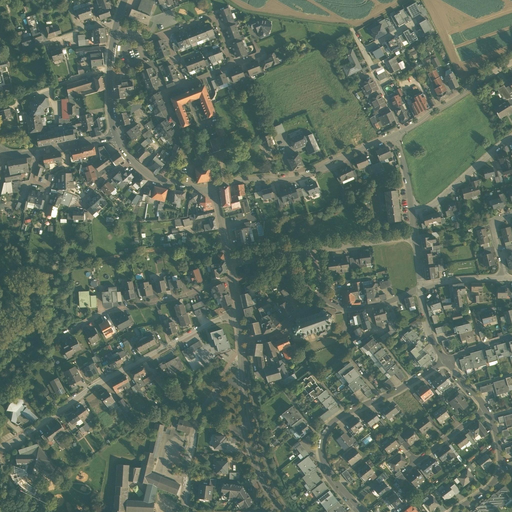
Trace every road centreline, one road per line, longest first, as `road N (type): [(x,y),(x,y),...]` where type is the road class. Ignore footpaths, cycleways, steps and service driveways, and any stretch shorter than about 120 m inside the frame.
road 1 (residential): [(0,446),(106,378),(240,314)]
road 2 (residential): [(446,361),(328,425),(320,455),(363,511)]
road 3 (residential): [(206,190),(295,178),(395,134)]
road 4 (residential): [(231,261),(414,236)]
road 5 (residential): [(62,336),(103,311),(173,299),(233,275)]
road 6 (residential): [(186,511),(196,420),(221,386),(242,375)]
road 7 (tertiary): [(283,511),(257,464),(242,375)]
road 8 (residential): [(395,134),(511,62)]
road 9 (residential): [(411,212),(434,205),(511,135)]
road 10 (residential): [(453,511),(499,472),(485,408)]
